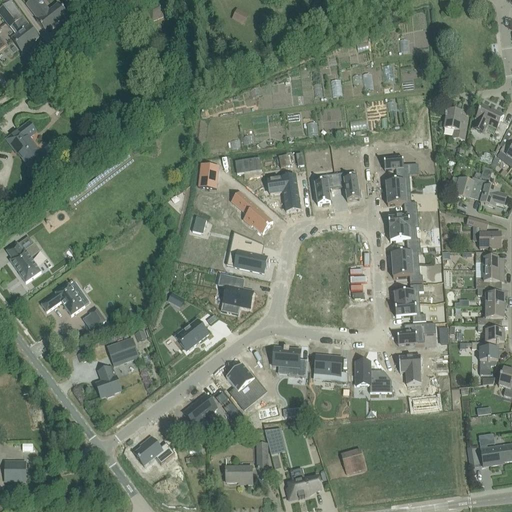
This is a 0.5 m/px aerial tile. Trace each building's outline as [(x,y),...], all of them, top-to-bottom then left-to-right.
[(12,3),(11,4),(7,0),(5,0),(0,4),(0,5),(2,8),(0,9),(0,14),(11,29),(15,35),(11,39),(16,45),(22,53),(28,49),(27,48),(38,39),(28,26),(24,20),(24,19),(12,3)] [(40,0),(33,0),(26,6),(38,21),(36,22),(46,35),(55,28),(58,26),(60,25),(59,24),(68,17),(58,5),(49,12),(40,0)] [(146,9),(152,23),(169,16),(164,2),(146,9)] [(244,26),(249,15),(237,9),(232,20),(244,26)] [(390,44),(391,57),(399,57),(399,44),(390,44)] [(375,74),(367,74),(366,91),(374,91),(375,74)] [(346,82),(355,81),(356,87),(365,86),(364,78),(353,80),(353,75),(345,76),(346,82)] [(49,100),(55,108),(56,110),(71,99),(63,89),(49,100)] [(237,104),(238,113),(257,112),(257,103),(237,104)] [(483,135),(487,126),(496,130),(492,139),(500,143),(503,136),(508,127),(501,123),(504,116),(482,106),(475,120),(476,121),(472,129),(483,135)] [(464,141),(466,130),(468,120),(460,119),(461,114),(447,112),(446,116),(445,116),(445,118),(446,118),(445,122),(444,130),(454,132),(453,139),(464,141)] [(304,115),(290,116),(291,139),(305,139),(304,115)] [(353,123),(354,133),(369,132),(368,122),(353,123)] [(6,141),(13,150),(16,149),(19,153),(18,154),(29,168),(43,157),(30,139),(38,133),(30,123),(27,125),(6,141)] [(310,138),(320,138),(320,125),(309,125),(310,138)] [(507,158),(511,161),(511,134),(508,131),(503,140),(500,147),(502,149),(499,153),(506,158),(507,158)] [(255,139),(246,139),(246,147),(255,147),(255,139)] [(394,159),(384,160),(385,172),(396,171),(396,178),(409,177),(409,178),(419,177),(418,166),(403,167),(403,159),(400,159),(400,157),(394,158),(394,159)] [(198,189),(216,191),(219,169),(201,167),(198,189)] [(356,173),(335,176),(337,191),(345,189),(347,203),(360,201),(359,199),(361,198),(360,192),(359,193),(356,173)] [(476,173),(474,180),(472,179),(471,184),(459,180),(452,178),(450,187),(457,188),(454,197),(468,201),(469,198),(475,199),(480,182),(479,181),(481,175),(476,173)] [(335,176),(313,179),(318,208),(322,207),(323,208),(329,207),(328,206),(331,206),(329,192),(337,191),(335,176)] [(397,184),(386,185),(387,196),(410,195),(409,178),(409,177),(396,178),(397,184)] [(295,178),(268,182),(270,196),(283,194),(286,213),(300,211),(295,178)] [(495,209),(496,206),(504,208),(507,197),(499,195),(500,192),(490,189),(487,188),(488,184),(480,182),(475,199),(481,201),(480,205),(495,209)] [(240,194),(232,204),(247,217),(244,221),(252,228),(252,227),(263,236),(273,224),(263,215),(263,214),(240,194)] [(410,195),(387,196),(388,208),(404,206),(404,213),(417,212),(417,205),(411,205),(410,195)] [(405,219),(388,220),(389,233),(389,232),(416,230),(416,231),(419,230),(417,212),(404,213),(405,219)] [(206,223),(196,218),(192,234),(200,236),(201,231),(204,231),(206,223)] [(467,227),(480,230),(480,234),(480,250),(501,250),(501,234),(486,234),(486,232),(488,225),(469,219),(467,227)] [(390,234),(388,234),(388,240),(390,240),(390,244),(406,243),(407,249),(420,248),(419,241),(417,241),(416,231),(416,230),(389,232),(389,233),(390,234)] [(234,234),(230,253),(237,254),(234,269),(263,276),(267,260),(262,259),(252,257),(255,244),(234,234)] [(12,260),(9,262),(26,285),(41,274),(31,259),(40,253),(35,245),(25,251),(23,252),(17,245),(6,253),(12,260)] [(392,262),(390,262),(391,268),(419,266),(418,255),(421,255),(420,248),(407,249),(407,255),(391,256),(392,262)] [(483,272),(504,272),(504,260),(497,260),(497,254),(476,254),(476,265),(483,265),(483,272)] [(419,266),(391,268),(391,275),(393,275),(393,280),(409,279),(410,286),(423,285),(422,277),(420,277),(419,266)] [(476,290),(477,290),(497,290),(497,284),(504,284),(504,272),(483,272),(484,280),(476,280),(476,290)] [(220,276),(218,287),(226,289),(221,313),(238,317),(240,309),(250,311),(254,294),(242,291),(244,282),(220,276)] [(69,285),(55,295),(56,296),(41,307),(46,314),(61,304),(71,318),(85,308),(69,285)] [(394,299),(393,300),(393,306),(395,306),(395,307),(395,308),(420,306),(419,295),(424,294),(423,287),(410,288),(410,295),(394,296),(394,299)] [(485,300),(485,309),(504,309),(504,297),(499,297),(499,290),(497,290),(477,290),(478,297),(482,297),(485,300)] [(172,295),(169,300),(182,307),(185,302),(172,295)] [(395,307),(396,320),(412,318),(413,325),(426,324),(425,317),(420,317),(420,306),(395,308),(395,307)] [(478,320),(478,327),(499,327),(499,321),(504,321),(504,309),(485,309),(485,317),(482,320),(478,320)] [(89,315),(99,328),(106,323),(97,310),(89,315)] [(197,322),(175,339),(186,353),(208,336),(197,322)] [(398,340),(396,340),(397,346),(398,346),(399,348),(424,346),(424,337),(436,336),(435,325),(404,328),(405,335),(397,335),(398,340)] [(499,333),(499,327),(478,327),(478,333),(482,334),(485,336),(485,344),(485,345),(494,345),(504,345),(504,333),(499,333)] [(143,332),(135,335),(137,342),(146,339),(143,332)] [(132,340),(107,349),(113,364),(114,368),(124,364),(139,359),(132,340)] [(472,348),(472,351),(477,352),(480,354),(480,363),(480,377),(490,377),(490,368),(493,368),(496,366),(496,363),(498,363),(498,351),(494,351),(494,345),(485,345),(485,344),(472,345),(472,348)] [(274,350),(273,368),(278,368),(289,369),(288,377),(305,379),(307,362),(300,362),(300,352),(289,351),(289,350),(288,350),(284,350),(285,349),(284,349),(284,351),(274,350)] [(82,365),(91,364),(91,355),(81,356),(82,365)] [(316,357),(314,375),(324,376),(323,382),(347,384),(347,374),(341,373),(342,360),(316,357)] [(421,358),(399,359),(400,374),(406,374),(407,388),(421,386),(420,373),(422,373),(421,358)] [(370,364),(356,364),(356,388),(370,388),(370,395),(391,395),(391,383),(383,373),(374,373),(374,374),(370,374),(370,373),(370,364)] [(242,366),(226,380),(235,391),(230,395),(238,405),(252,395),(257,402),(266,394),(251,375),(250,376),(242,366)] [(98,373),(102,383),(96,385),(101,400),(106,398),(107,399),(114,397),(113,395),(121,393),(116,378),(113,379),(110,369),(98,373)] [(511,399),(511,372),(504,370),(502,378),(500,377),(500,380),(501,380),(499,388),(506,390),(503,397),(511,399)] [(206,397),(187,413),(192,420),(194,418),(198,424),(216,410),(206,397)] [(414,414),(438,411),(437,400),(412,402),(414,414)] [(279,431),(265,433),(271,457),(271,455),(284,451),(280,438),(279,431)] [(282,440),(283,448),(295,445),(294,437),(282,440)] [(142,450),(134,456),(144,468),(155,459),(161,466),(175,455),(166,445),(160,450),(153,441),(142,450)] [(268,470),(267,460),(267,446),(257,446),(257,460),(258,470),(268,470)] [(487,447),(480,448),(481,451),(482,459),(483,468),(499,466),(499,465),(511,462),(511,449),(511,447),(487,450),(487,447)] [(365,471),(363,461),(360,451),(341,456),(344,466),(346,476),(365,471)] [(304,454),(289,456),(291,465),(306,463),(304,454)] [(25,464),(5,464),(5,482),(25,482),(25,464)] [(252,486),(252,478),(252,469),(236,469),(226,469),(226,474),(225,474),(225,476),(226,476),(226,485),(244,484),(244,486),(252,486)] [(289,490),(287,491),(289,502),(298,500),(298,501),(305,499),(304,498),(309,497),(308,494),(311,494),(313,493),(322,491),(320,486),(318,478),(305,482),(304,477),(292,480),(293,483),(288,484),(289,490)]
